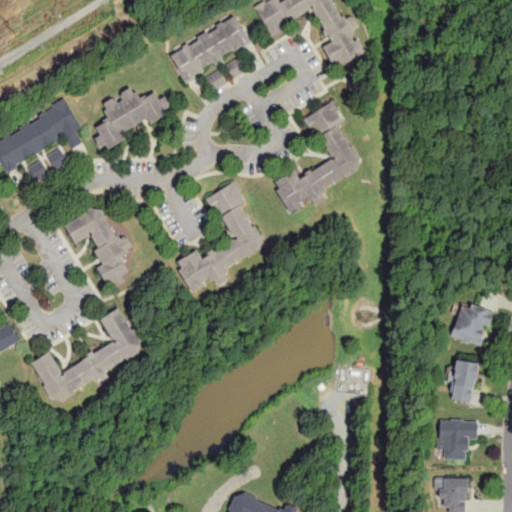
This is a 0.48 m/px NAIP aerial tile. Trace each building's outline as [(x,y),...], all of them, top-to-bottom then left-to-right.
[(269,34),(314,11),(330,41),(322,46),(333,67),(364,52),(353,31),(359,28),(351,13),(341,18),(332,0),(264,0),(254,5),(269,34)] [(252,44),(235,13),(167,51),(184,81),(252,44)] [(226,63),(232,78),(247,71),(240,57),(226,63)] [(207,77),(214,91),(227,83),(219,70),(207,77)] [(101,101),(108,118),(95,124),(99,134),(95,136),(101,150),(126,139),(123,132),(172,110),(163,90),(139,100),(133,86),(101,101)] [(65,138),(71,149),(82,143),(76,131),(82,127),(65,97),(0,135),(0,160),(7,172),(65,138)] [(329,159),(299,178),(294,170),(272,183),(290,214),(325,193),(323,189),(362,166),(339,126),(345,123),(332,102),(305,118),(329,159)] [(47,155),(55,169),(68,161),(60,147),(47,155)] [(50,174),(41,159),(27,167),(35,182),(50,174)] [(232,240),(201,257),(197,250),(175,262),(191,291),(211,279),(215,285),(230,277),(225,268),(264,246),(241,206),(247,203),(234,181),(208,197),(232,240)] [(74,243),(89,235),(104,263),(97,267),(108,287),(131,275),(120,255),(133,248),(125,233),(116,238),(99,205),(64,223),(74,243)] [(493,309),(461,300),(450,337),(482,346),(493,309)] [(113,341),(61,372),(50,352),(31,363),(55,403),(95,379),(98,383),(110,376),(106,370),(144,348),(120,307),(100,318),(113,341)] [(0,352),(19,343),(9,323),(0,327),(0,352)] [(472,402),(477,361),(454,358),(449,399),(472,402)] [(476,439),(477,418),(438,417),(437,458),(465,459),(466,438),(476,439)] [(444,499),(444,511),(468,511),(468,477),(434,477),(434,499),(444,499)] [(297,511),(299,507),(283,501),(281,508),(236,491),(228,511),(297,511)]
